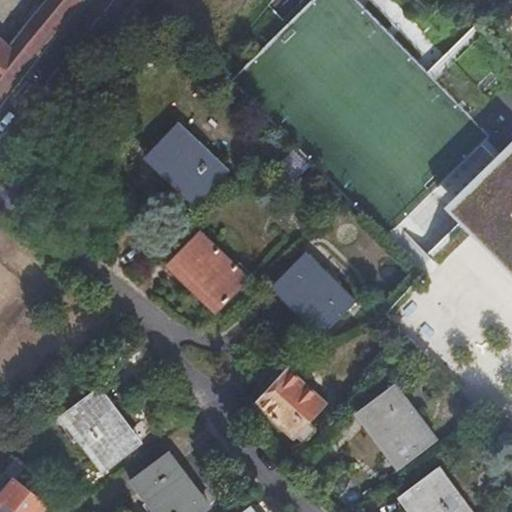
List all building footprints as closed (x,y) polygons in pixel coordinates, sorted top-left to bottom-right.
[(0,98),(38,53),(55,32),(81,0),(46,0),(8,47),(0,39),(0,98)] [(198,198),(228,170),(179,122),(151,151),(198,198)] [(511,144),(446,209),(511,276),(511,144)] [(219,307),(248,277),(200,230),(171,259),(219,307)] [(326,328),(355,299),(307,251),(278,280),(326,328)] [(305,419),(321,402),(286,371),(273,385),(272,383),(265,384),(257,391),(258,399),(260,400),(258,404),(300,442),(305,441),(316,429),(305,419)] [(404,463),(436,439),(395,384),(363,408),(404,463)] [(100,471),(132,447),(93,393),(61,416),(100,471)] [(154,511),(201,511),(205,510),(164,454),(131,479),(154,511)] [(419,511),(471,511),(438,467),(405,492),(419,511)] [(0,511),(40,511),(45,507),(12,479),(0,494),(0,511)]
